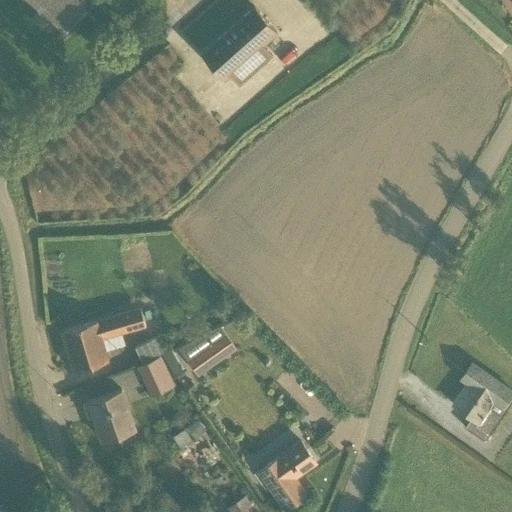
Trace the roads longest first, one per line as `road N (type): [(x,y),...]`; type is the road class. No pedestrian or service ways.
road 1 (unclassified): [(511,127),(402,337),(346,511)]
road 2 (unclassified): [(0,197),(38,391),(82,511)]
road 3 (unclassified): [(0,165),(188,0)]
